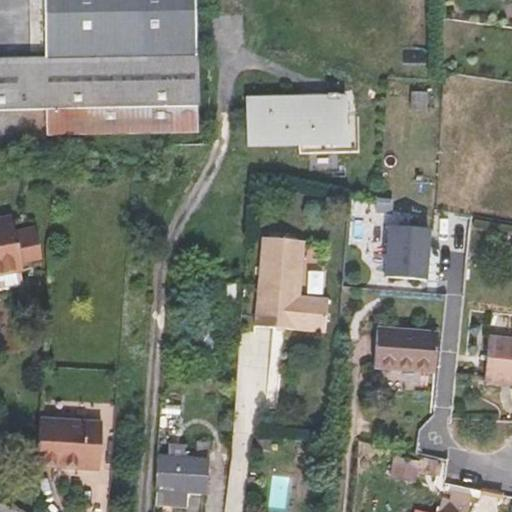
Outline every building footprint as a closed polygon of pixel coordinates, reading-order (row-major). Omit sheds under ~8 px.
[(42,0),(43,60),(0,60),(0,111),(45,111),(45,137),(197,134),(195,15),(194,0),(42,0)] [(428,93),(411,92),(410,110),(427,111),(428,93)] [(246,99),(246,146),(346,145),(345,98),(246,99)] [(225,180),(211,179),(210,190),(225,190),(225,180)] [(9,218),(0,220),(0,289),(20,286),(21,282),(18,271),(20,271),(18,264),(40,260),(34,229),(13,234),(9,218)] [(385,276),(425,279),(429,229),(390,226),(385,276)] [(300,293),(305,237),(264,234),(256,323),(326,329),(329,295),(300,293)] [(236,284),(218,284),(218,302),(234,303),(236,284)] [(373,368),(435,374),(438,334),(377,329),(373,368)] [(511,338),(489,336),(484,380),(511,383),(511,338)] [(103,412),(40,408),(38,453),(100,457),(103,412)] [(449,434),(420,433),(419,454),(448,455),(449,434)] [(158,457),(156,490),(157,490),(188,493),(206,494),(208,460),(158,457)] [(438,461),(420,457),(419,462),(393,457),(389,479),(414,484),(417,473),(434,477),(438,461)] [(469,511),(474,493),(445,486),(438,511),(469,511)] [(157,490),(156,506),(187,508),(188,493),(157,490)]
